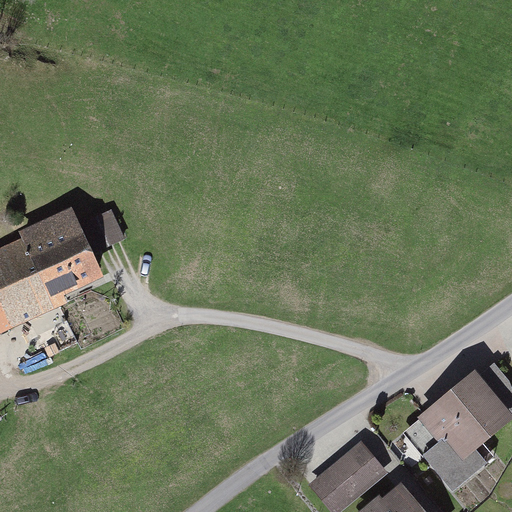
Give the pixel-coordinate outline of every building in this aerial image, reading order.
[(64,299),(104,280),(72,210),(18,234),(21,240),(0,249),(0,336),(67,306),(64,299)] [(124,240),(110,211),(81,225),(95,254),(124,240)] [(511,423),(511,420),(479,382),(426,426),(460,466),(511,423)] [(342,511),(388,474),(361,443),(309,487),(329,511),(342,511)] [(380,498),(362,511),(423,511),(401,485),(382,501),(380,498)]
